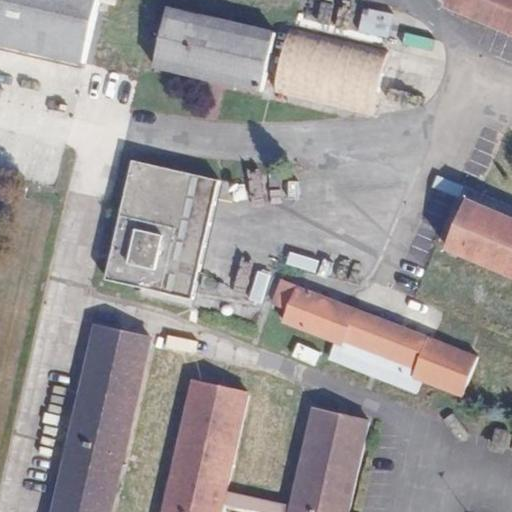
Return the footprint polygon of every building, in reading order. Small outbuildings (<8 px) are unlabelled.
[(0,0),(0,44),(86,64),(100,1),(107,2),(116,5),(116,0),(0,0)] [(511,34),(511,0),(449,0),(447,7),(511,34)] [(264,93),(277,34),(170,9),(156,68),(264,93)] [(360,32),(389,38),(394,15),(364,9),(360,32)] [(192,311),(222,181),(137,162),(110,281),(143,289),(141,298),(192,311)] [(511,218),(469,200),(448,249),(511,276),(511,218)] [(291,254),(288,265),(311,270),(314,260),(291,254)] [(265,301),(270,274),(258,272),(254,299),(265,301)] [(464,397),(470,383),(482,356),(283,281),(274,303),(291,310),(285,323),(343,346),(337,360),(419,393),(423,381),(464,397)] [(112,511),(152,339),(97,327),(55,511),(112,511)] [(222,511),(249,395),(194,382),(165,511),(222,511)]
